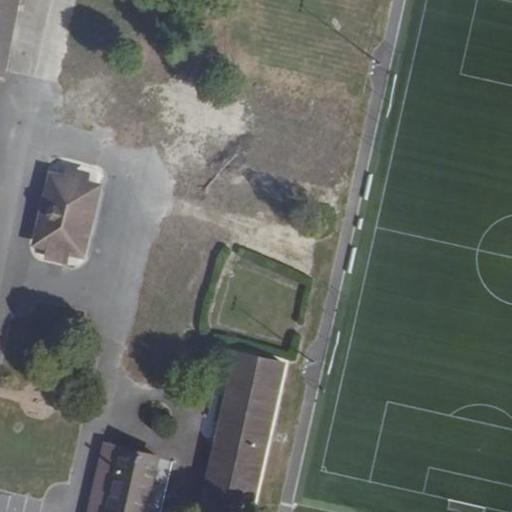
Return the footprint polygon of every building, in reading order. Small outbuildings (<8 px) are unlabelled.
[(0,0),(0,53),(12,0),(0,0)] [(149,6),(126,0),(100,0),(89,51),(135,64),(149,6)] [(133,89),(138,69),(119,65),(115,85),(133,89)] [(76,185),(60,181),(57,196),(37,191),(21,257),(42,261),(38,276),(52,280),(58,265),(75,269),(91,205),(72,199),(76,185)] [(242,511),(271,381),(224,369),(188,511),(242,511)] [(156,511),(164,480),(111,466),(106,488),(90,485),(83,511),(156,511)]
